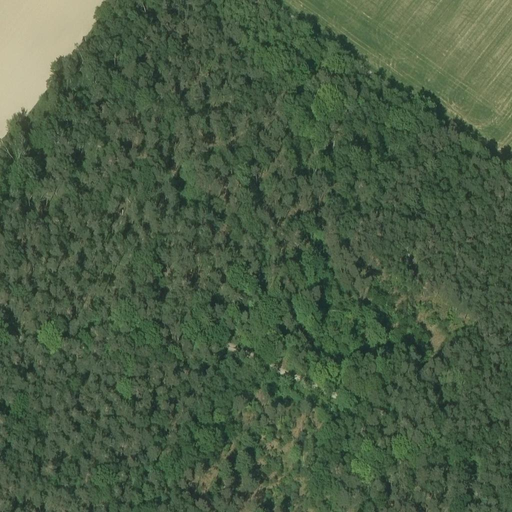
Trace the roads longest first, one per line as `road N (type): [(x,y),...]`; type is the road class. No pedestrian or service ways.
road 1 (track): [(0,319),(18,341),(38,349),(120,338),(228,347),(407,435),(500,511)]
road 2 (track): [(268,0),(511,177)]
road 3 (track): [(256,362),(149,511)]
